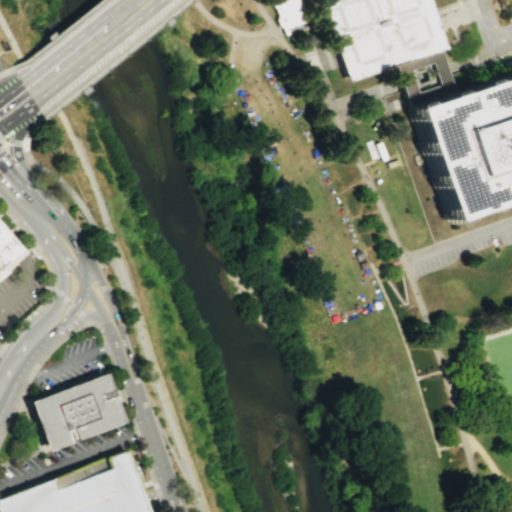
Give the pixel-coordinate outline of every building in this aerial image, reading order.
[(306,23),(298,0),(275,0),(270,2),(279,31),(306,23)] [(440,48),(423,0),(314,0),(341,81),(392,64),(436,49),(440,48)] [(392,64),(406,108),(451,93),(443,69),(436,49),(392,64)] [(511,71),(451,93),(406,108),(404,109),(443,224),(511,200),(511,71)] [(0,229),(21,255),(0,271),(0,229)] [(30,403),(107,373),(114,392),(126,422),(48,452),(30,403)] [(0,511),(0,494),(125,448),(145,504),(148,511),(0,511)]
